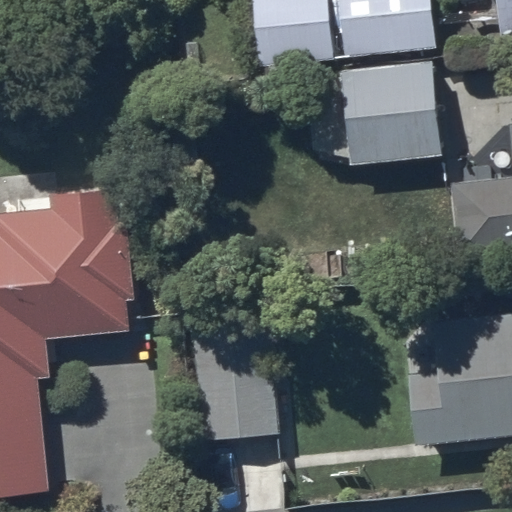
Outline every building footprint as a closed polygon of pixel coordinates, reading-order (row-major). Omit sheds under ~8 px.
[(254,0),(258,58),(436,47),(432,0),(254,0)] [(511,0),(497,0),(500,29),(511,27),(511,0)] [(435,51),(345,56),(347,87),(310,90),(313,145),(348,143),(349,156),(441,150),(435,51)] [(511,132),(511,167),(453,173),(460,242),(511,236),(511,101),(509,102),(511,132)] [(54,171),(0,176),(0,481),(52,477),(41,367),(52,366),(48,326),(130,319),(127,290),(134,289),(127,211),(119,212),(115,174),(55,180),(54,171)] [(511,303),(434,310),(439,360),(409,362),(415,432),(511,423),(511,303)] [(264,305),(190,315),(205,434),(279,425),(264,305)]
